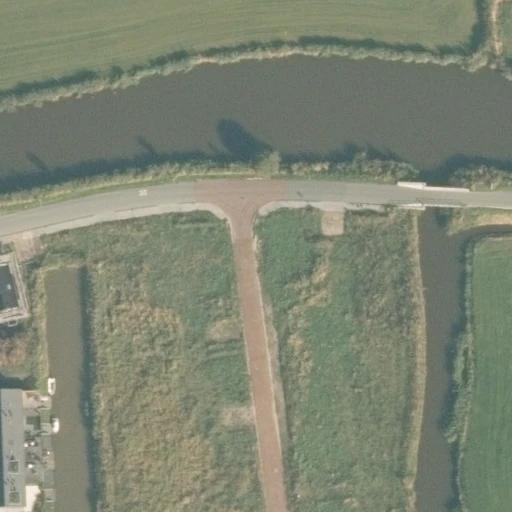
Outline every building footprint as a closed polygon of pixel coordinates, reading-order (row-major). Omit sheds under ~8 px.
[(165,240),(140,243),(148,293),(185,287),(181,262),(169,264),(165,240)] [(119,272),(107,273),(111,299),(148,293),(140,243),(116,247),(119,272)] [(306,256),(275,260),(281,305),(312,301),(312,299),(333,296),(329,270),(315,272),(315,273),(308,274),(306,256)] [(0,314),(18,310),(8,265),(0,267),(0,314)] [(157,340),(117,343),(119,370),(164,366),(164,365),(159,366),(157,340)] [(206,355),(194,356),(195,364),(207,362),(206,355)] [(365,369),(346,372),(350,403),(390,398),(386,366),(382,367),(380,357),(363,359),(365,369)] [(164,366),(119,370),(121,397),(162,393),(161,383),(166,383),(164,366)] [(210,381),(198,382),(198,390),(210,389),(210,381)] [(210,389),(198,390),(199,398),(211,396),(210,389)] [(20,393),(0,393),(0,417),(21,416),(20,393)] [(162,393),(121,397),(124,424),(169,420),(167,403),(163,403),(162,393)] [(21,416),(0,417),(0,439),(21,439),(21,416)] [(156,427),(125,430),(126,451),(136,450),(139,482),(189,478),(186,445),(158,448),(156,427)] [(349,444),(344,445),(348,475),(392,469),(389,439),(377,441),(375,427),(347,430),(349,444)] [(0,462),(22,462),(21,439),(0,439),(0,462)] [(0,485),(23,485),(22,462),(0,462),(0,485)] [(23,485),(0,485),(0,509),(24,509),(23,485)]
